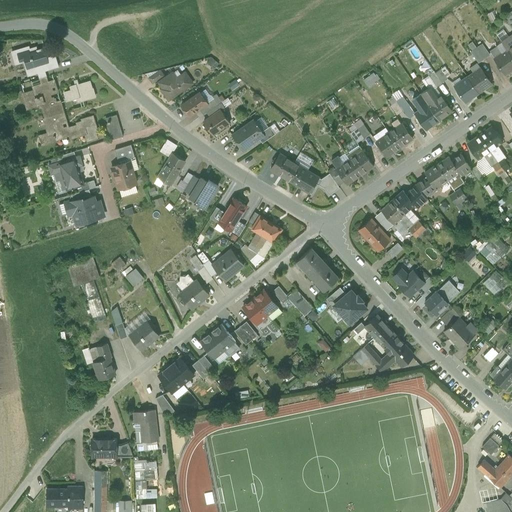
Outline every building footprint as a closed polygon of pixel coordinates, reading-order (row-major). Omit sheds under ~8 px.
[(511,35),(502,43),(507,50),(511,57),(511,35)] [(501,42),(489,51),(494,59),(495,60),(502,56),(501,54),(507,50),(502,43),(501,42)] [(489,55),(482,45),(477,48),(484,59),(489,55)] [(44,49),(36,51),(35,48),(28,50),(27,47),(15,51),(19,64),(24,62),(28,75),(57,66),(54,57),(53,57),(51,50),(45,51),(44,49)] [(484,59),(477,48),(471,52),(478,62),(484,59)] [(507,50),(501,54),(502,56),(495,60),(494,59),(504,75),(511,69),(511,57),(507,50)] [(491,84),(481,68),(480,68),(477,63),(469,68),(473,73),(467,77),(478,93),(491,84)] [(450,75),(444,67),(441,69),(446,77),(450,75)] [(446,77),(441,69),(435,73),(442,83),(448,79),(446,77)] [(160,70),(149,78),(152,83),(164,76),(160,70)] [(365,86),(378,80),(374,71),(362,76),(365,86)] [(435,73),(434,71),(428,76),(436,87),(442,83),(435,73)] [(172,73),(158,82),(166,93),(164,94),(169,100),(176,94),(175,93),(180,90),(181,91),(192,83),(185,73),(180,76),(181,78),(178,81),(172,73)] [(46,76),(39,78),(41,84),(48,82),(46,76)] [(467,77),(462,81),(459,78),(453,83),(455,86),(454,86),(465,102),(478,93),(467,77)] [(48,82),(41,84),(33,87),(34,90),(28,91),(30,96),(27,96),(28,97),(25,98),(28,107),(30,106),(31,106),(40,104),(44,115),(47,114),(48,117),(64,112),(61,103),(59,104),(57,97),(57,98),(56,96),(54,97),(52,90),(54,90),(53,86),(55,85),(54,80),(48,82)] [(89,81),(75,85),(70,86),(71,90),(64,92),(66,101),(78,97),(79,101),(93,97),(94,97),(94,95),(92,89),(89,81)] [(452,111),(441,95),(436,99),(434,98),(436,97),(430,88),(421,94),(428,105),(439,120),(452,111)] [(200,92),(181,106),(188,116),(195,112),(199,109),(207,103),(200,92)] [(415,114),(400,92),(394,97),(403,111),(409,119),(415,114)] [(207,103),(199,109),(203,115),(206,112),(218,104),(213,98),(207,103)] [(403,111),(396,101),(391,104),(390,105),(397,115),(403,111)] [(218,104),(206,112),(210,117),(220,110),(221,110),(225,108),(221,102),(218,104)] [(439,120),(428,105),(415,114),(426,129),(439,120)] [(210,117),(203,122),(212,134),(229,123),(221,110),(220,110),(210,117)] [(48,117),(43,119),(47,133),(41,135),(44,145),(56,141),(56,139),(65,137),(63,129),(61,123),(66,122),(64,112),(48,117)] [(116,115),(105,118),(107,123),(105,123),(110,140),(123,136),(116,115)] [(93,116),(82,119),(82,121),(76,123),(77,125),(63,129),(65,135),(69,134),(70,138),(86,133),(88,140),(97,138),(95,131),(97,130),(93,116)] [(413,138),(402,124),(398,119),(391,123),(395,129),(389,133),(399,148),(413,138)] [(254,120),(232,135),(242,149),(259,138),(264,135),(262,132),(254,120)] [(364,124),(357,129),(364,138),(370,133),(364,124)] [(270,126),(262,132),(264,135),(259,138),(262,143),(275,134),(270,126)] [(492,127),(480,135),(498,162),(503,158),(505,161),(507,160),(497,146),(502,142),(492,127)] [(357,129),(351,133),(358,142),(364,138),(357,129)] [(399,148),(389,133),(376,142),(386,157),(399,148)] [(480,135),(468,143),(478,158),(483,155),(491,167),(493,165),(498,162),(480,135)] [(168,156),(175,144),(164,138),(158,150),(168,156)] [(131,144),(115,149),(118,162),(135,157),(131,144)] [(74,151),(57,156),(59,162),(76,157),(74,151)] [(299,151),(294,159),(307,167),(312,159),(299,151)] [(373,166),(363,151),(350,160),(360,175),(373,166)] [(185,161),(173,153),(158,177),(170,185),(185,161)] [(294,162),(280,154),(271,169),(280,175),(279,175),(284,178),(294,162)] [(471,169),(461,154),(451,160),(459,172),(461,175),(471,169)] [(59,162),(49,165),(51,173),(53,172),(56,182),(64,179),(67,189),(72,187),(72,188),(73,188),(73,187),(83,184),(77,165),(82,164),(79,156),(76,157),(59,162)] [(360,175),(350,160),(344,164),(338,156),(332,160),(338,169),(337,169),(341,175),(347,184),(360,175)] [(451,160),(448,156),(436,164),(447,180),(459,172),(451,160)] [(505,161),(503,158),(498,162),(504,170),(509,167),(505,161)] [(200,163),(196,160),(190,168),(195,171),(200,163)] [(320,160),(311,166),(319,177),(328,171),(327,170),(320,160)] [(130,161),(111,166),(118,189),(136,184),(130,161)] [(308,171),(294,162),(284,178),(289,181),(289,180),(298,186),(308,171)] [(504,170),(498,162),(493,165),(499,174),(504,170)] [(436,165),(424,173),(428,179),(427,180),(424,179),(417,184),(425,196),(434,190),(437,188),(437,187),(447,180),(436,165)] [(483,175),(477,166),(471,169),(478,179),(483,175)] [(337,169),(335,170),(333,167),(327,170),(328,171),(330,174),(334,180),(341,175),(337,169)] [(328,171),(319,177),(321,181),(330,174),(328,171)] [(191,195),(200,180),(193,175),(184,190),(191,195)] [(195,202),(205,208),(218,186),(208,180),(207,181),(201,178),(200,180),(191,195),(190,197),(196,201),(195,202)] [(417,184),(408,192),(408,193),(406,194),(415,204),(418,208),(427,199),(425,196),(417,184)] [(466,197),(460,188),(455,192),(461,200),(466,197)] [(89,189),(72,194),(73,200),(80,198),(81,200),(91,196),(89,189)] [(406,194),(403,190),(392,200),(413,224),(418,220),(418,219),(419,219),(410,209),(415,204),(406,194)] [(461,200),(455,192),(450,195),(456,204),(461,200)] [(91,196),(81,200),(80,198),(73,200),(65,202),(68,213),(74,212),(77,224),(103,216),(100,205),(96,206),(93,196),(91,196)] [(246,206),(233,198),(218,222),(231,231),(246,206)] [(392,200),(381,210),(382,210),(394,224),(399,219),(408,229),(413,224),(392,200)] [(394,224),(382,210),(375,216),(387,230),(394,224)] [(260,215),(254,212),(248,222),(253,225),(260,215)] [(282,228),(260,215),(253,225),(251,228),(257,232),(251,241),(261,247),(258,253),(265,257),(274,242),(282,228)] [(445,226),(438,218),(430,225),(437,234),(445,226)] [(389,240),(371,220),(361,230),(379,250),(389,240)] [(413,224),(421,233),(426,228),(418,220),(413,224)] [(421,233),(413,224),(408,229),(416,237),(421,233)] [(237,237),(227,231),(224,236),(234,242),(237,237)] [(510,248),(497,235),(480,251),(493,264),(510,248)] [(261,247),(251,241),(248,247),(258,253),(261,247)] [(398,242),(387,252),(392,258),(403,249),(398,242)] [(258,253),(248,247),(245,245),(241,249),(256,267),(265,257),(258,253)] [(338,277),(311,248),(312,247),(296,261),(296,262),(297,261),(323,291),(323,292),(339,277),(338,277)] [(466,261),(475,252),(471,248),(462,257),(466,261)] [(244,264),(231,249),(213,264),(212,264),(218,271),(225,280),(244,264)] [(110,262),(116,270),(124,263),(118,255),(110,262)] [(71,285),(98,277),(92,257),(65,265),(71,285)] [(213,264),(209,259),(203,263),(204,265),(211,276),(218,271),(212,264),(213,264)] [(130,264),(120,272),(132,286),(142,277),(130,264)] [(211,276),(204,265),(198,270),(206,283),(213,278),(211,276)] [(407,275),(402,269),(391,278),(409,298),(424,284),(412,270),(407,275)] [(507,281),(496,270),(483,283),(495,294),(507,281)] [(197,279),(193,282),(188,275),(185,277),(181,277),(180,281),(178,283),(184,290),(179,294),(191,308),(209,294),(197,279)] [(94,280),(82,284),(95,322),(107,318),(94,280)] [(437,292),(436,291),(433,294),(426,301),(437,314),(448,304),(447,303),(460,292),(449,280),(437,292)] [(286,295),(279,285),(272,290),(282,303),(288,298),(286,295)] [(313,308),(296,288),(291,292),(290,291),(286,295),(288,298),(304,316),(313,308)] [(278,306),(264,289),(253,298),(267,315),(278,306)] [(428,289),(421,296),(426,301),(433,294),(428,289)] [(351,290),(333,305),(349,323),(358,316),(365,309),(367,308),(361,302),(362,301),(358,295),(356,296),(351,290)] [(267,315),(253,298),(243,307),(256,324),(267,315)] [(115,306),(109,308),(113,323),(120,321),(115,306)] [(459,318),(450,309),(441,318),(449,328),(459,318)] [(387,325),(377,315),(365,326),(374,337),(387,325)] [(349,323),(349,324),(353,329),(362,321),(358,316),(349,323)] [(474,333),(459,318),(449,328),(445,331),(461,346),(474,333)] [(147,321),(129,335),(141,349),(159,335),(147,321)] [(258,335),(246,321),(240,326),(252,340),(258,335)] [(122,322),(115,324),(120,338),(127,336),(122,322)] [(235,341),(222,324),(211,333),(225,350),(235,341)] [(387,325),(374,337),(385,348),(384,348),(385,349),(398,337),(397,336),(387,325)] [(252,340),(240,326),(234,331),(246,345),(252,340)] [(225,350),(211,333),(200,341),(214,358),(225,350)] [(365,341),(357,333),(352,337),(362,348),(367,344),(369,342),(367,340),(365,341)] [(321,338),(317,340),(323,350),(327,348),(321,338)] [(511,380),(511,341),(510,340),(502,349),(507,354),(490,374),(494,378),(505,388),(511,380)] [(413,354),(402,342),(402,341),(401,341),(381,359),(372,349),(367,354),(366,354),(379,368),(384,364),(387,367),(395,360),(399,364),(405,358),(407,360),(413,354)] [(107,343),(97,346),(102,359),(110,356),(110,357),(111,356),(107,343)] [(367,344),(362,348),(367,354),(372,349),(367,344)] [(97,346),(89,349),(94,362),(102,359),(97,346)] [(343,346),(334,354),(339,360),(348,352),(343,346)] [(491,348),(483,356),(490,362),(497,354),(491,348)] [(102,359),(94,362),(100,379),(116,374),(110,357),(110,356),(102,359)] [(194,375),(180,358),(169,366),(183,383),(194,375)] [(209,374),(198,360),(192,365),(203,379),(209,374)] [(183,383),(169,366),(158,375),(172,392),(183,383)] [(247,389),(235,391),(235,398),(248,396),(247,389)] [(163,394),(155,398),(163,414),(175,411),(163,394)] [(154,409),(133,411),(137,442),(157,440),(154,409)] [(503,441),(494,433),(490,437),(499,445),(503,441)] [(499,445),(490,437),(482,446),(491,455),(499,445)] [(116,438),(92,438),(92,456),(116,456),(116,444),(116,438)] [(128,442),(121,444),(116,444),(116,456),(133,456),(128,442)] [(511,457),(509,454),(495,469),(484,459),(477,467),(500,488),(511,473),(511,457)] [(156,461),(145,462),(146,480),(158,478),(156,461)] [(93,470),(92,511),(131,511),(132,499),(106,499),(106,470),(93,470)] [(134,480),(135,498),(156,497),(155,487),(144,487),(143,479),(134,480)] [(68,489),(47,489),(47,505),(68,505),(68,500),(75,500),(75,486),(68,486),(68,489)] [(511,511),(511,492),(511,496),(511,498),(506,493),(501,499),(483,504),(485,511),(511,511)] [(139,503),(139,511),(154,511),(154,502),(139,503)]
